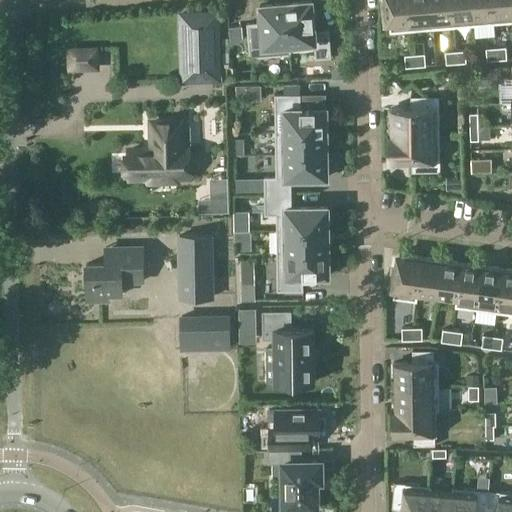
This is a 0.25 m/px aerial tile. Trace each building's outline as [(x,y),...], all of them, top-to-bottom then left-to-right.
[(288,44),(290,44),(314,42),(315,58),(331,57),(329,29),(314,30),(314,26),(313,11),(312,0),(287,2),(284,2),(288,44)] [(390,32),(413,30),(410,0),(387,0),(388,6),(381,6),(383,20),(389,20),(390,32)] [(410,0),(413,30),(433,28),(430,0),(410,0)] [(451,0),(430,0),(433,28),(454,27),(451,0)] [(451,0),(454,27),(474,25),(471,0),(451,0)] [(492,0),(471,0),(474,25),(494,23),(492,0)] [(511,0),(492,0),(494,23),(511,21),(511,0)] [(261,22),(247,23),(250,57),(291,53),(290,44),(288,44),(284,2),(280,3),(260,5),(261,22)] [(183,80),(219,79),(217,13),(181,14),(183,80)] [(229,27),(230,39),(238,38),(243,33),(242,26),(229,27)] [(496,47),(497,59),(507,58),(506,46),(496,47)] [(496,47),(486,48),(487,60),(497,59),(496,47)] [(457,63),(456,50),(445,51),(446,63),(457,63)] [(456,50),(457,63),(466,62),(465,50),(456,50)] [(415,54),(416,66),(426,65),(425,53),(415,54)] [(415,54),(405,55),(406,67),(416,66),(415,54)] [(275,133),(327,132),(326,108),(316,108),(316,107),(301,108),(301,94),(275,94),(275,133)] [(391,134),(440,134),(439,96),(411,96),(411,108),(390,108),(390,120),(389,120),(389,129),(391,129),(391,134)] [(469,113),(470,127),(478,127),(478,113),(469,113)] [(181,121),(180,121),(174,121),(152,122),(152,143),(156,142),(156,153),(150,154),(150,149),(129,150),(129,154),(126,154),(126,173),(130,173),(130,178),(149,177),(149,179),(149,181),(152,181),(157,180),(176,180),(176,176),(189,176),(189,152),(188,149),(188,148),(187,148),(182,148),(182,127),(182,123),(181,121)] [(479,140),(478,127),(470,127),(470,140),(479,140)] [(327,132),(275,133),(276,155),(327,154),(327,147),(327,132)] [(440,171),(440,134),(391,134),(391,139),(389,139),(389,148),(391,148),(391,160),(412,160),(412,172),(440,171)] [(244,139),(233,139),(233,154),(244,154),(244,139)] [(327,159),(327,154),(276,155),(276,176),(264,176),(265,193),(291,193),(291,177),(327,177),(327,159)] [(479,159),(471,159),(472,172),(480,172),(479,159)] [(479,188),(478,195),(487,196),(488,189),(479,188)] [(292,206),(291,193),(265,193),(265,214),(276,214),(277,231),(328,230),(328,224),(328,206),(292,206)] [(328,230),(277,231),(277,253),(328,252),(328,235),(328,230)] [(212,298),(212,261),(212,256),(211,235),(179,236),(180,257),(180,262),(180,298),(212,298)] [(143,281),(143,263),(143,247),(111,247),(112,263),(86,264),(87,300),(108,299),(108,295),(122,294),(122,281),(143,281)] [(328,252),(277,253),(277,290),(303,290),(303,276),(318,276),(318,275),(328,275),(328,252)] [(395,286),(393,298),(417,301),(418,293),(417,293),(422,256),(399,253),(397,271),(390,270),(389,285),(395,286)] [(437,296),(442,259),(422,256),(417,293),(418,293),(437,296)] [(457,299),(462,262),(442,259),(437,296),(456,298),(457,299)] [(477,309),(483,265),(462,262),(457,299),(456,298),(455,306),(477,309)] [(477,309),(475,321),(495,324),(497,312),(503,267),(483,265),(477,309)] [(497,312),(511,314),(511,268),(503,267),(497,312)] [(242,285),(242,300),(253,300),(253,284),(242,285)] [(291,311),(263,311),(263,339),(275,339),(276,347),(266,348),(267,381),(276,380),(276,383),(314,382),(313,328),(291,328),(291,311)] [(231,347),(230,315),(181,316),(182,348),(231,347)] [(402,327),(402,339),(412,339),(412,327),(402,327)] [(412,339),(422,339),(422,327),(412,327),(412,339)] [(443,329),(441,341),(451,342),(453,330),(443,329)] [(453,330),(451,342),(461,343),(463,332),(453,330)] [(483,334),(482,346),(492,348),(493,336),(483,334)] [(492,348),(502,349),(503,337),(493,336),(492,348)] [(439,386),(438,361),(434,362),(433,350),(412,350),(412,362),(393,362),(393,375),(392,375),(392,384),(393,384),(394,387),(439,386)] [(479,376),(466,376),(466,386),(470,386),(479,386),(479,376)] [(439,386),(394,387),(394,398),(392,398),(392,407),(394,407),(394,409),(439,409),(439,386)] [(470,386),(470,400),(479,400),(479,386),(470,386)] [(320,409),(269,409),(270,450),(301,449),(305,449),(310,449),(310,437),(321,437),(320,428),(325,428),(324,417),(320,417),(320,409)] [(439,409),(394,409),(394,412),(392,412),(393,421),(394,421),(394,434),(414,434),(414,445),(435,445),(435,410),(439,410),(439,409)] [(494,412),(485,412),(486,425),(495,425),(494,412)] [(486,425),(486,439),(495,439),(495,425),(486,425)] [(433,458),(446,457),(446,448),(433,449),(433,458)] [(270,450),(268,450),(268,463),(283,463),(284,506),(317,506),(316,480),(321,479),(321,461),(302,461),(301,449),(270,450)] [(431,485),(394,482),(392,508),(404,509),(403,511),(428,511),(430,490),(431,490),(431,485)] [(486,511),(489,490),(452,487),(452,492),(453,492),(450,511),(486,511)] [(430,490),(428,511),(450,511),(453,492),(452,492),(431,490),(430,490)] [(511,511),(511,492),(489,490),(486,511),(511,511)]
